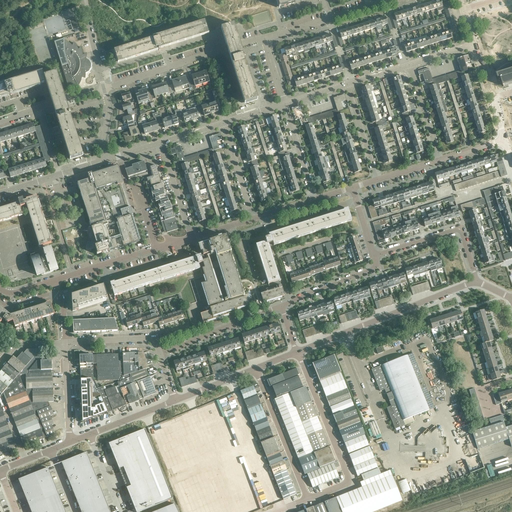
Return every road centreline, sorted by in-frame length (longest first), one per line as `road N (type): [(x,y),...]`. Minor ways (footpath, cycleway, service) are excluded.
road 1 (residential): [(297,352),(476,280)]
road 2 (unclassified): [(307,499),(347,477),(297,352)]
road 3 (unknown): [(358,366),(428,341),(447,387),(444,415)]
road 4 (residential): [(374,256),(459,228),(476,280)]
road 5 (residential): [(54,279),(190,237)]
road 6 (unclassified): [(307,499),(254,368)]
road 7 (unknown): [(387,437),(410,471),(440,466),(458,447),(444,415)]
road 8 (residential): [(160,353),(280,305)]
road 9 (residential): [(263,38),(384,0)]
road 10 (residential): [(103,88),(223,48)]
